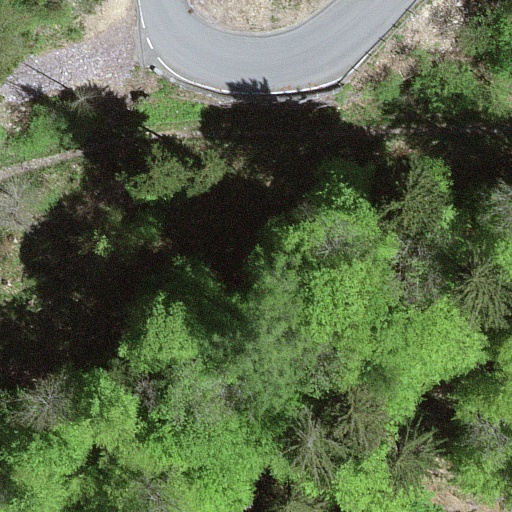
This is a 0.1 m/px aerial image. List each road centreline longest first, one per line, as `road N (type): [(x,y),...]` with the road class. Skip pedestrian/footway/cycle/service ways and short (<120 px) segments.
road 1 (track): [(511,120),(80,145),(0,174)]
road 2 (unclassified): [(377,0),(315,47),(237,63),(181,39),(166,0)]
road 3 (track): [(181,39),(0,79)]
